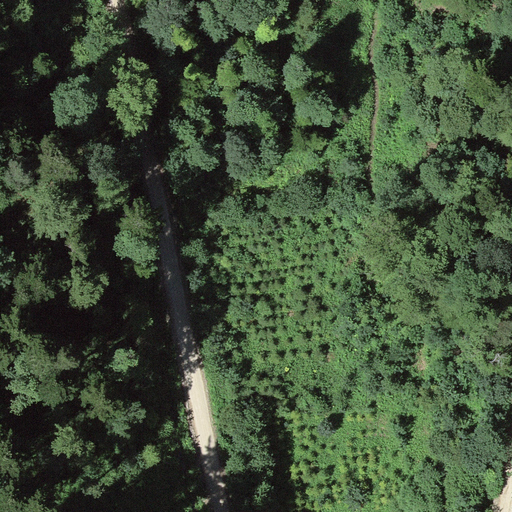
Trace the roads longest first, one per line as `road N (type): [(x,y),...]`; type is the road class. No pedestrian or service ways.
road 1 (track): [(126,0),(223,511)]
road 2 (track): [(483,511),(511,343)]
